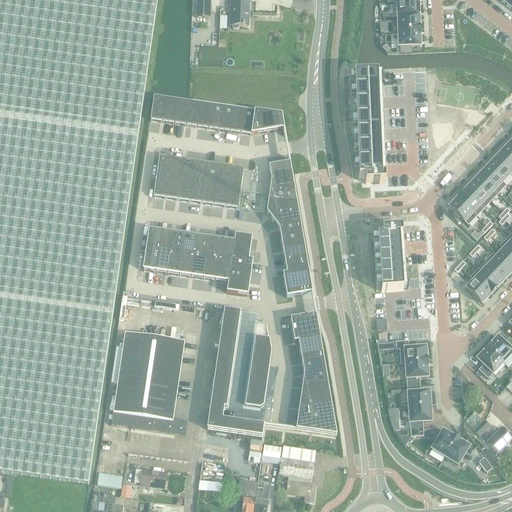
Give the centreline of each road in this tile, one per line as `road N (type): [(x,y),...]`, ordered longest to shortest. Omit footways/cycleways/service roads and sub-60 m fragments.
road 1 (unknown): [(185,511),(203,323),(191,309),(164,309)]
road 2 (unclassified): [(312,144),(262,153),(154,140),(145,210)]
road 3 (unclassified): [(145,210),(130,286),(273,312)]
road 4 (unclassified): [(145,210),(262,227),(273,312)]
road 5 (tertiary): [(338,303),(367,499)]
road 6 (secondary): [(503,496),(439,487),(396,456),(372,417)]
road 7 (residential): [(424,203),(435,219),(444,357)]
road 8 (unknown): [(410,133),(448,139),(438,46)]
road 9 (residential): [(511,107),(424,203)]
